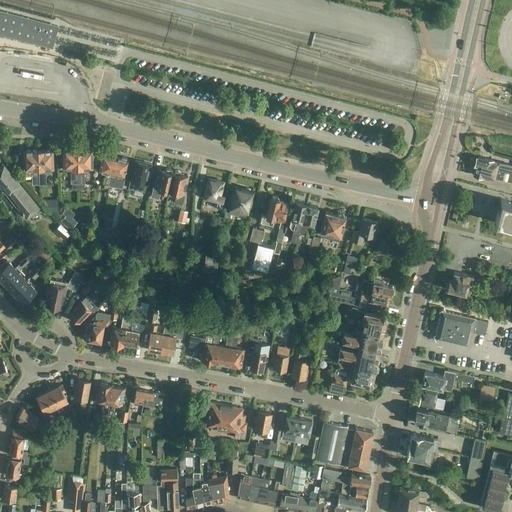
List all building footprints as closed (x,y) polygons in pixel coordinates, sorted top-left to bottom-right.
[(0,11),(0,33),(52,47),(57,26),(0,11)] [(72,189),(77,189),(77,150),(72,150),(63,150),(63,167),(75,167),(75,173),(71,173),(71,183),(72,183),(72,189)] [(77,150),(77,189),(84,189),(84,183),(84,173),(83,173),(83,167),(91,168),(91,151),(83,150),(77,150)] [(32,152),(24,152),(25,175),(32,175),(32,184),(38,184),(37,151),(32,151),(32,152)] [(43,151),(37,151),(38,184),(45,183),(45,173),(53,173),(52,168),(52,151),(43,151)] [(102,154),(98,171),(106,173),(105,175),(104,174),(103,182),(105,183),(104,187),(108,188),(109,184),(111,174),(115,157),(102,154)] [(111,174),(109,184),(113,185),(115,179),(116,175),(124,177),(128,160),(115,157),(111,174)] [(475,165),(473,174),(494,179),(495,177),(498,162),(493,160),(485,158),(485,159),(476,157),(474,164),(475,165)] [(148,178),(150,170),(149,170),(150,164),(135,161),(129,187),(144,191),(147,177),(148,178)] [(511,164),(498,162),(495,177),(511,180),(511,164)] [(4,165),(0,168),(0,186),(1,187),(5,184),(21,204),(17,208),(26,218),(38,208),(4,165)] [(159,193),(167,195),(173,171),(159,168),(156,181),(155,180),(151,196),(158,198),(159,193)] [(187,175),(173,171),(167,195),(176,196),(174,202),(182,204),(185,188),(184,187),(187,175)] [(204,197),(222,201),(223,195),(220,194),(222,182),(208,179),(204,197)] [(229,212),(231,212),(245,216),(246,211),(247,211),(252,191),(235,187),(233,193),(232,193),(230,200),(232,201),(230,207),(229,212)] [(266,215),(262,214),(260,221),(271,223),(273,217),(283,220),(288,203),(279,201),(279,199),(278,199),(278,196),(273,195),(271,197),(266,215)] [(495,220),(495,222),(510,226),(511,226),(511,201),(501,199),(495,220)] [(299,233),(306,204),(295,201),(289,225),(291,229),(294,229),(290,241),(296,243),(299,233)] [(318,207),(306,204),(299,233),(305,234),(308,224),(313,225),(318,207)] [(180,209),(177,221),(185,223),(188,211),(180,209)] [(321,230),(320,234),(339,239),(340,235),(345,216),(325,211),(321,230)] [(354,229),(351,241),(361,244),(364,234),(373,237),(377,222),(363,218),(360,231),(354,229)] [(252,227),(243,264),(241,273),(253,276),(266,275),(267,270),(273,246),(260,243),(263,230),(252,227)] [(273,253),(279,254),(283,235),(282,234),(283,231),(279,230),(278,233),(277,233),(275,241),(276,241),(273,253)] [(29,234),(24,238),(29,243),(33,247),(37,243),(29,234)] [(3,243),(10,250),(17,243),(11,236),(3,243)] [(313,236),(308,253),(316,255),(321,238),(313,236)] [(102,238),(100,250),(112,252),(114,241),(102,238)] [(129,246),(115,243),(113,256),(127,259),(129,246)] [(206,249),(203,276),(215,277),(219,251),(206,249)] [(355,265),(357,257),(348,255),(346,263),(355,265)] [(25,258),(19,263),(23,267),(29,262),(25,258)] [(0,269),(0,278),(5,283),(17,271),(8,262),(6,260),(0,265),(0,268),(1,269),(0,269)] [(28,273),(31,276),(37,270),(33,267),(28,273)] [(481,269),(480,276),(496,280),(497,273),(481,269)] [(41,273),(37,270),(31,276),(35,279),(41,273)] [(5,283),(13,293),(26,281),(17,271),(5,283)] [(87,284),(89,281),(83,277),(83,276),(74,271),(68,283),(50,279),(49,283),(46,299),(45,305),(60,308),(62,298),(64,299),(66,286),(75,291),(81,280),(87,284)] [(447,289),(469,294),(474,277),(467,275),(467,274),(462,273),(462,274),(454,272),(451,280),(449,280),(449,281),(447,280),(445,281),(444,285),(445,287),(447,288),(447,289)] [(351,292),(338,289),(339,279),(333,278),(330,292),(329,300),(377,310),(378,302),(387,304),(389,294),(390,295),(393,293),(394,288),(392,286),(382,284),(382,281),(374,279),(373,282),(365,281),(362,283),(361,288),(362,290),(360,299),(350,297),(351,292)] [(90,280),(89,281),(87,284),(81,290),(86,295),(92,287),(96,283),(90,280)] [(35,290),(26,281),(13,293),(23,302),(28,296),(30,298),(36,292),(35,290)] [(81,301),(69,314),(79,323),(90,310),(86,306),(92,300),(87,295),(81,302),(81,301)] [(131,307),(140,309),(141,305),(141,302),(132,300),(131,307)] [(156,320),(157,315),(158,311),(159,309),(159,306),(159,305),(149,303),(148,307),(146,318),(156,320)] [(300,306),(279,303),(278,313),(298,316),(300,306)] [(111,307),(110,316),(110,319),(116,320),(118,307),(113,306),(112,306),(111,307)] [(357,320),(355,328),(382,334),(385,319),(387,318),(385,315),(383,316),(357,310),(358,308),(352,307),(350,315),(358,316),(359,314),(363,315),(362,321),(357,320)] [(440,314),(435,334),(433,336),(436,341),(439,340),(469,346),(472,332),(484,335),(488,321),(475,319),(475,318),(445,311),(444,309),(439,312),(440,314)] [(176,312),(174,323),(183,324),(184,313),(176,312)] [(110,319),(110,316),(103,315),(102,321),(94,320),(95,316),(94,316),(87,321),(86,329),(84,330),(84,332),(83,334),(84,335),(85,337),(86,338),(87,339),(100,341),(102,326),(108,327),(110,319)] [(110,343),(122,345),(128,318),(122,317),(120,327),(113,326),(110,343)] [(133,318),(128,318),(122,345),(123,346),(123,344),(136,346),(138,331),(131,329),(133,318)] [(147,349),(160,351),(163,334),(155,333),(156,325),(150,324),(149,332),(150,332),(147,349)] [(170,335),(163,334),(160,351),(172,353),(175,337),(176,337),(177,329),(171,328),(170,335)] [(234,328),(232,337),(227,364),(240,366),(243,349),(235,348),(238,329),(234,328)] [(346,342),(345,345),(378,352),(380,342),(382,341),(383,337),(382,335),(382,334),(355,328),(354,335),(344,333),(342,341),(346,342)] [(214,362),(220,334),(214,333),(212,344),(204,342),(205,339),(190,336),(188,346),(200,348),(199,352),(202,352),(201,360),(214,362)] [(214,362),(227,364),(232,337),(227,336),(225,346),(218,345),(214,362)] [(261,339),(250,337),(248,349),(253,350),(249,368),(262,370),(265,352),(267,340),(261,339)] [(339,355),(337,361),(374,370),(374,369),(377,368),(378,364),(376,361),(378,352),(345,345),(344,348),(340,347),(339,355)] [(301,352),(296,351),(295,358),(292,375),(304,377),(304,376),(306,376),(307,370),(305,369),(307,360),(300,359),(301,352)] [(273,352),(271,362),(273,363),(272,369),(286,371),(289,355),(273,352)] [(337,361),(334,374),(333,373),(331,382),(344,385),(346,379),(368,384),(369,385),(373,383),(372,381),(374,370),(337,361)] [(422,384),(448,390),(451,390),(454,379),(473,383),(474,376),(456,372),(445,370),(444,376),(429,373),(424,372),(422,384)] [(74,397),(81,398),(79,405),(85,406),(89,380),(77,378),(74,397)] [(107,414),(112,386),(112,385),(99,383),(98,391),(96,391),(95,399),(103,401),(101,413),(107,414)] [(59,385),(48,391),(60,413),(64,411),(60,404),(67,400),(63,392),(65,391),(61,385),(59,386),(59,385)] [(482,385),(479,399),(492,402),(495,387),(482,385)] [(125,389),(112,386),(107,414),(112,415),(114,403),(122,405),(125,389)] [(419,387),(418,395),(419,395),(418,403),(434,406),(443,408),(445,397),(436,395),(437,389),(423,386),(423,388),(419,387)] [(153,392),(136,389),(134,403),(141,404),(142,403),(151,404),(158,404),(162,404),(163,393),(156,392),(155,398),(152,398),(153,392)] [(37,396),(37,397),(36,398),(39,404),(41,403),(45,411),(51,408),(55,416),(60,413),(48,391),(37,396)] [(495,414),(493,423),(500,425),(499,430),(511,433),(511,393),(508,393),(503,416),(495,414)] [(240,439),(240,438),(245,439),(246,431),(245,431),(246,422),(244,422),(245,415),(241,414),(242,407),(210,402),(207,425),(235,430),(234,438),(240,439)] [(23,407),(16,417),(30,427),(34,422),(40,426),(43,421),(23,407)] [(458,423),(458,422),(458,419),(457,417),(454,416),(454,417),(417,408),(414,420),(418,421),(418,424),(456,432),(458,423)] [(261,429),(261,433),(260,436),(266,437),(271,413),(258,410),(255,428),(261,429)] [(121,411),(119,421),(126,422),(128,412),(121,411)] [(294,441),(299,418),(286,416),(282,438),(294,441)] [(294,441),(295,441),(304,443),(307,443),(309,435),(311,420),(299,418),(294,441)] [(320,437),(317,449),(315,458),(365,469),(373,431),(323,420),(320,437)] [(273,441),(279,442),(281,430),(275,428),(273,441)] [(406,456),(424,460),(428,461),(431,449),(431,448),(436,449),(438,439),(433,438),(422,436),(422,435),(412,433),(409,444),(409,445),(406,456)] [(311,435),(307,455),(315,457),(319,437),(311,435)] [(28,439),(25,439),(23,439),(23,438),(12,437),(11,437),(9,454),(20,456),(20,458),(23,458),(23,460),(23,463),(27,464),(28,456),(26,456),(27,451),(22,451),(22,447),(27,448),(28,439)] [(486,440),(482,439),(474,437),(466,477),(478,480),(486,440)] [(238,443),(222,442),(220,455),(237,456),(238,443)] [(269,445),(256,442),(254,454),(267,456),(269,445)] [(185,468),(185,464),(186,464),(186,466),(192,466),(192,465),(193,465),(193,458),(198,452),(189,452),(189,450),(182,451),(182,457),(180,457),(180,468),(185,468)] [(511,454),(511,456),(494,451),(480,503),(483,504),(482,508),(497,511),(499,507),(502,507),(503,502),(501,501),(504,487),(507,488),(508,482),(506,481),(508,471),(509,469),(511,469),(511,454)] [(226,457),(225,471),(237,471),(238,457),(226,457)] [(27,468),(27,464),(23,463),(23,460),(20,460),(8,458),(5,476),(18,478),(19,467),(27,468)] [(428,462),(426,469),(436,471),(438,464),(428,462)] [(292,488),(296,468),(296,466),(285,464),(281,483),(286,484),(285,487),(292,488)] [(315,465),(312,477),(320,478),(322,466),(315,465)] [(160,485),(157,485),(156,485),(157,490),(178,489),(177,468),(160,469),(160,472),(156,472),(157,481),(160,481),(160,485)] [(301,469),(296,468),(292,488),(297,489),(302,490),(306,470),(301,469)] [(342,483),(368,486),(370,475),(351,473),(350,477),(340,475),(341,471),(323,468),(321,478),(322,478),(329,479),(342,482),(342,483)] [(193,477),(192,477),(193,489),(196,505),(204,503),(200,487),(199,478),(199,477),(200,472),(193,472),(193,477)] [(247,500),(250,484),(250,483),(251,476),(240,474),(237,498),(247,500)] [(207,479),(207,480),(212,501),(229,498),(226,475),(207,479)] [(247,500),(256,502),(261,478),(260,478),(252,476),(251,476),(250,483),(250,484),(247,500)] [(186,508),(196,505),(193,489),(192,477),(185,477),(185,489),(186,508)] [(203,477),(199,477),(199,478),(200,487),(204,503),(212,501),(207,480),(203,481),(203,477)] [(256,502),(265,504),(268,488),(267,487),(269,480),(261,478),(256,502)] [(327,492),(329,479),(322,478),(320,490),(327,492)] [(69,501),(83,503),(85,483),(70,481),(68,496),(70,496),(69,501)] [(274,489),(268,488),(265,504),(273,506),(279,482),(276,481),(274,489)] [(350,490),(349,495),(366,497),(368,486),(342,483),(341,488),(350,490)] [(114,510),(113,510),(113,511),(126,511),(126,493),(126,484),(121,484),(122,507),(114,507),(114,510)] [(150,511),(149,502),(148,498),(156,497),(156,484),(148,484),(148,493),(142,493),(142,503),(138,505),(139,511),(150,511)] [(8,499),(7,504),(15,505),(16,500),(15,500),(17,487),(4,485),(2,498),(8,499)] [(400,487),(398,500),(416,503),(417,496),(426,497),(427,493),(424,491),(418,490),(418,489),(414,489),(414,488),(405,487),(405,488),(400,487)] [(61,489),(57,488),(53,488),(51,488),(50,499),(54,499),(60,500),(61,489)] [(174,511),(179,511),(178,489),(157,490),(157,497),(157,509),(167,509),(167,511),(174,511)] [(322,498),(331,499),(332,493),(319,491),(317,502),(320,502),(322,496),(323,496),(322,498)] [(126,493),(126,511),(139,511),(138,505),(142,503),(142,493),(140,493),(140,492),(126,493)] [(300,496),(280,493),(277,507),(298,510),(298,508),(300,496)] [(349,495),(339,494),(334,493),(332,504),(365,509),(366,497),(349,495)] [(309,498),(300,496),(298,508),(314,511),(313,511),(321,511),(323,503),(316,502),(316,497),(309,495),(309,498)] [(425,504),(416,503),(398,500),(395,511),(415,511),(416,509),(424,510),(425,504)] [(93,511),(95,502),(90,501),(84,501),(82,511),(93,511)]
